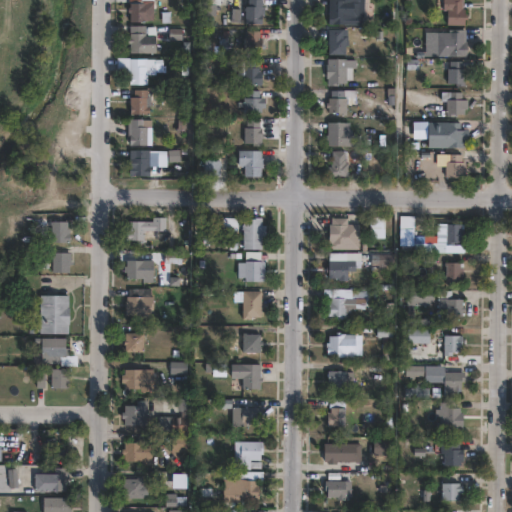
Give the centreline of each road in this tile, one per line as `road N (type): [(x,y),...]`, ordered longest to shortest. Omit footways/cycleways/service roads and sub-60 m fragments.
road 1 (residential): [(290,511),(294,0)]
road 2 (residential): [(100,511),(102,0)]
road 3 (residential): [(494,511),(496,0)]
road 4 (residential): [(104,195),(511,197)]
